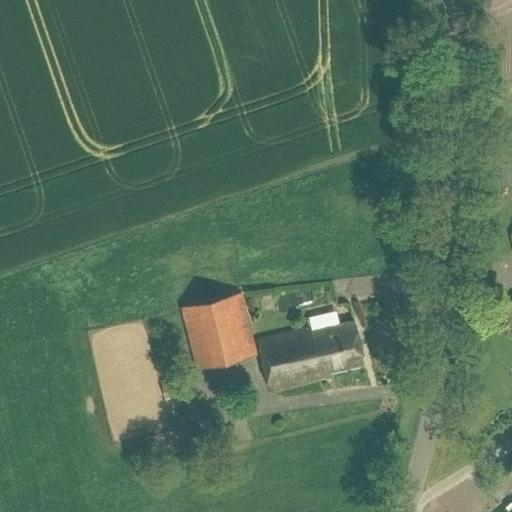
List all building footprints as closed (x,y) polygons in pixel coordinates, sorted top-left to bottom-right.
[(256,355),(241,292),(182,306),(196,369),(256,355)] [(312,317),(314,329),(341,323),(339,311),(312,317)] [(365,364),(355,322),(310,332),(309,329),(259,341),(271,392),(329,379),(328,373),(365,364)] [(188,395),(185,382),(162,387),(165,400),(188,395)] [(511,511),(511,503),(502,511),(511,511)]
